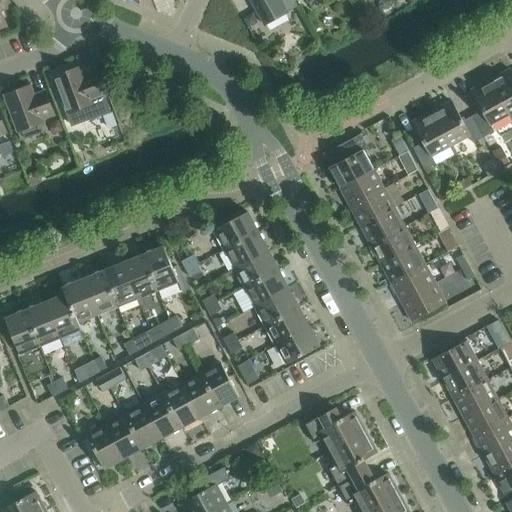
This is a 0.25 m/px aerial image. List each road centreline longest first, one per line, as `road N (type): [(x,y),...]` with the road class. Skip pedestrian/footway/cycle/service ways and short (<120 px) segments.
road 1 (residential): [(389,366),(253,122),(209,72),(175,55)]
road 2 (residential): [(113,502),(389,366)]
road 3 (residential): [(463,511),(389,366)]
road 4 (residential): [(389,366),(511,298)]
road 5 (residential): [(393,99),(511,28)]
road 6 (residential): [(0,455),(37,435),(83,511)]
